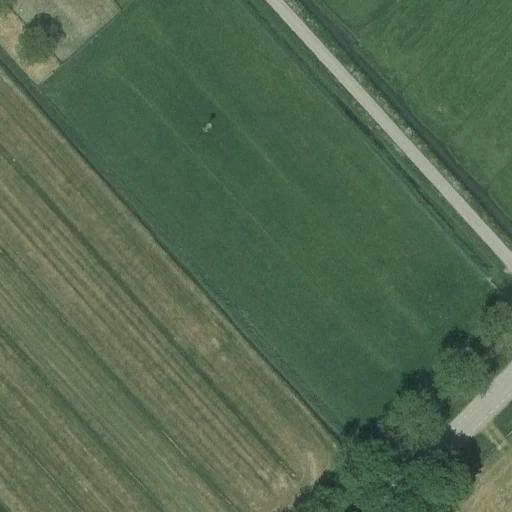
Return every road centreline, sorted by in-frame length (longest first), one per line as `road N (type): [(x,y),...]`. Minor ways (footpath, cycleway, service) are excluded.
road 1 (unclassified): [(266,0),(511,261)]
road 2 (unclassified): [(394,511),(511,398)]
